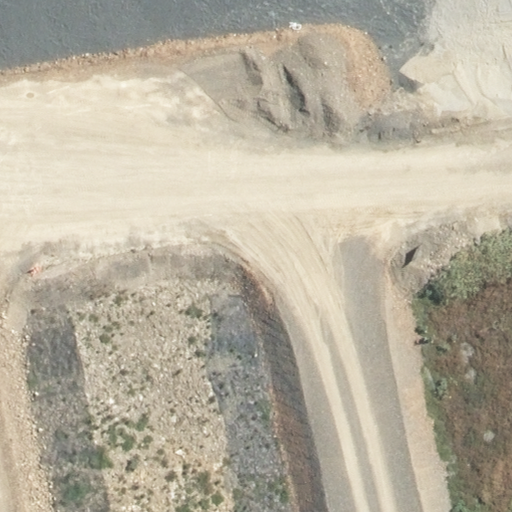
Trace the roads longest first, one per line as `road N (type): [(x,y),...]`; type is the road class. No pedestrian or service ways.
road 1 (track): [(0,167),(511,96)]
road 2 (track): [(392,511),(317,125)]
